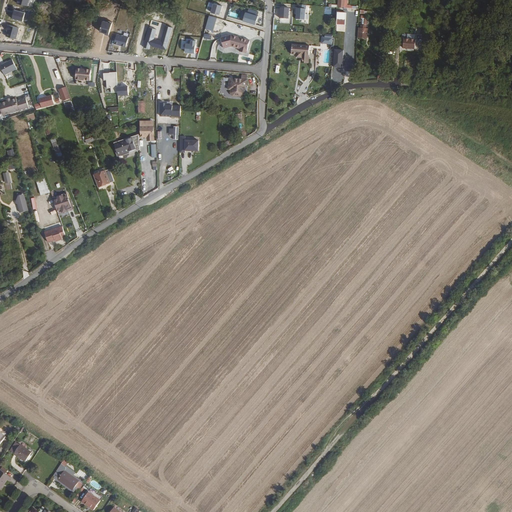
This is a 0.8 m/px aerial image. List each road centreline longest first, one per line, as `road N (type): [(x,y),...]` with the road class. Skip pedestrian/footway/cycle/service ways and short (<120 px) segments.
road 1 (unclassified): [(511,242),(273,511)]
road 2 (unclassified): [(0,298),(262,130)]
road 3 (residential): [(264,69),(0,50)]
road 4 (unclassified): [(262,130),(357,86),(511,98)]
